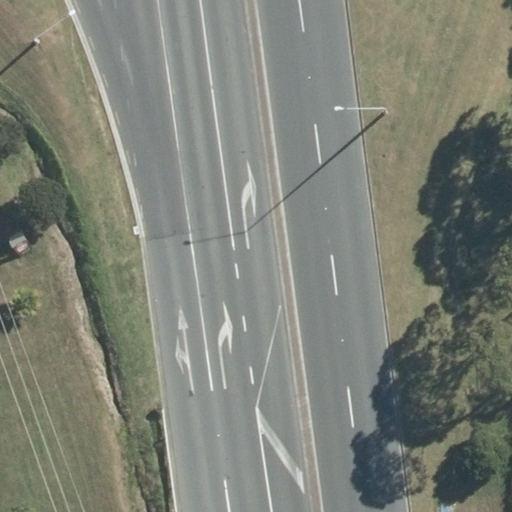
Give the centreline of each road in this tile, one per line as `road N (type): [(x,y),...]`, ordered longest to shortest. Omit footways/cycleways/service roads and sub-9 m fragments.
road 1 (secondary): [(300,0),(364,511)]
road 2 (secondary): [(243,511),(187,87)]
